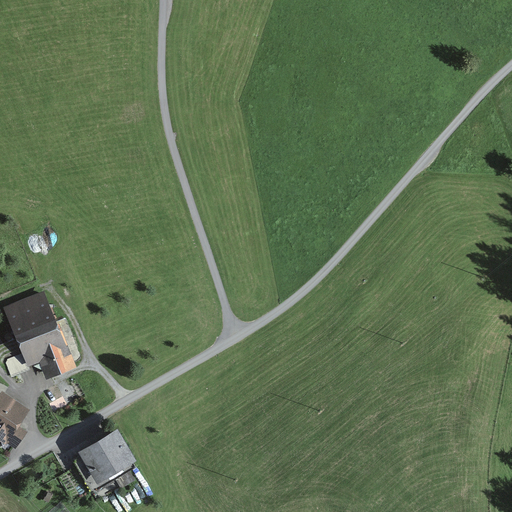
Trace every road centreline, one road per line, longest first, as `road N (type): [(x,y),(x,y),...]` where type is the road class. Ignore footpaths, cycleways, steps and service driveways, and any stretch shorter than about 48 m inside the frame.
road 1 (unclassified): [(0,473),(306,289),(511,65)]
road 2 (track): [(235,338),(165,118),(163,0)]
